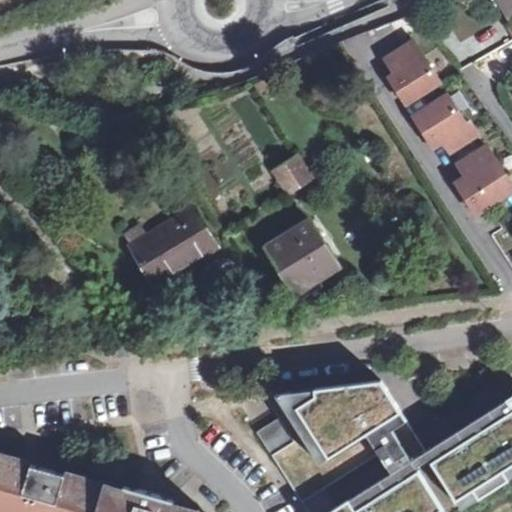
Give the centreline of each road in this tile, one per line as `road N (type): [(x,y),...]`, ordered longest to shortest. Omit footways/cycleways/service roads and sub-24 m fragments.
road 1 (residential): [(511,330),(158,373)]
road 2 (residential): [(176,9),(0,44)]
road 3 (residential): [(246,511),(190,450),(158,373)]
road 4 (residential): [(158,373),(0,393)]
road 5 (unclassified): [(176,9),(193,36),(224,47),(255,35),(272,7)]
